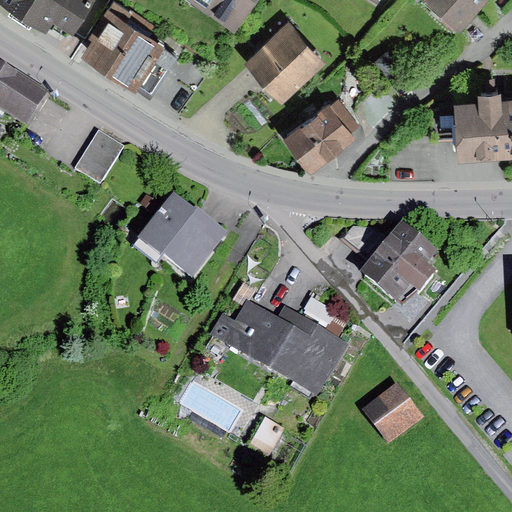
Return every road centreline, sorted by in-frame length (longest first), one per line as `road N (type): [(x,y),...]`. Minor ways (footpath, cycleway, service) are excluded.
road 1 (unclassified): [(511,479),(246,182)]
road 2 (tertiary): [(0,38),(169,146),(246,182)]
road 3 (tertiary): [(246,182),(395,205),(511,202)]
